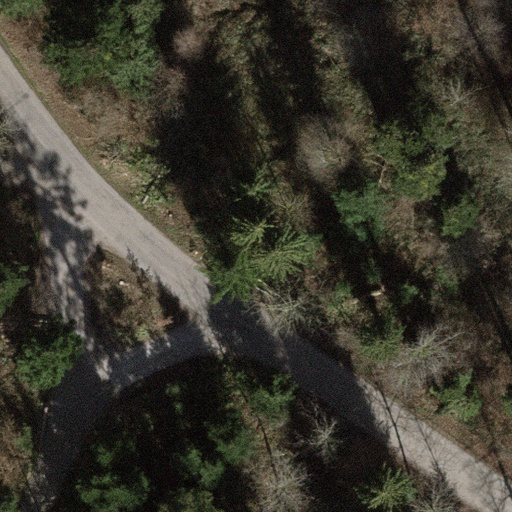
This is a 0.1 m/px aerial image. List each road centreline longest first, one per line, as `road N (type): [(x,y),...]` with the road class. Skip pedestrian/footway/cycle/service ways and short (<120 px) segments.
road 1 (unclassified): [(0,79),(77,184),(153,258),(511,510)]
road 2 (track): [(77,397),(77,184)]
road 3 (track): [(233,320),(77,397)]
road 4 (track): [(77,397),(35,511)]
